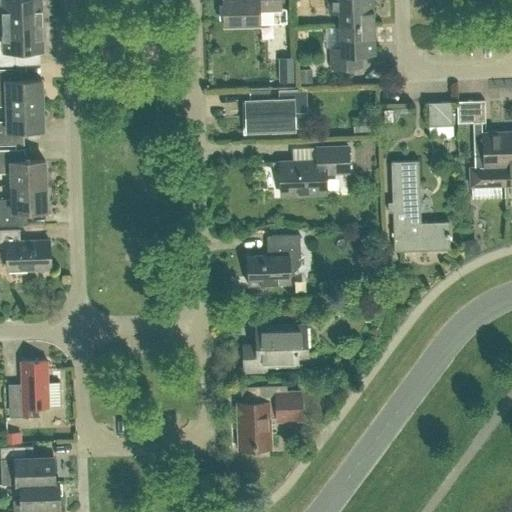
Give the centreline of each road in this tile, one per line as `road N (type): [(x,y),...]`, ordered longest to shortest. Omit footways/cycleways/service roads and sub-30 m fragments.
road 1 (residential): [(203,322),(207,424),(194,445),(93,441),(84,430),(79,327)]
road 2 (tertiary): [(324,511),(443,345),(474,312),(511,297)]
road 3 (residential): [(195,79),(203,322)]
road 4 (residential): [(79,327),(71,86)]
road 5 (residential): [(401,0),(402,43),(422,74),(511,65)]
road 6 (residential): [(71,86),(195,79)]
road 7 (residential): [(79,327),(203,322)]
